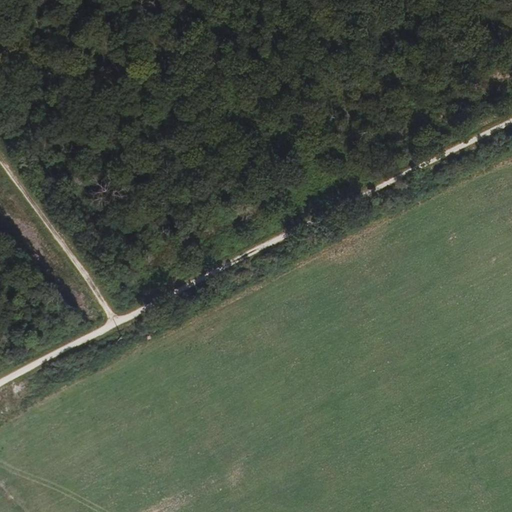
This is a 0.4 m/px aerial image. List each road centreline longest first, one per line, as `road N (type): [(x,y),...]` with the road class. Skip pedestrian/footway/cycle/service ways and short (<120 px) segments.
road 1 (track): [(0,383),(511,121)]
road 2 (track): [(110,326),(0,163)]
